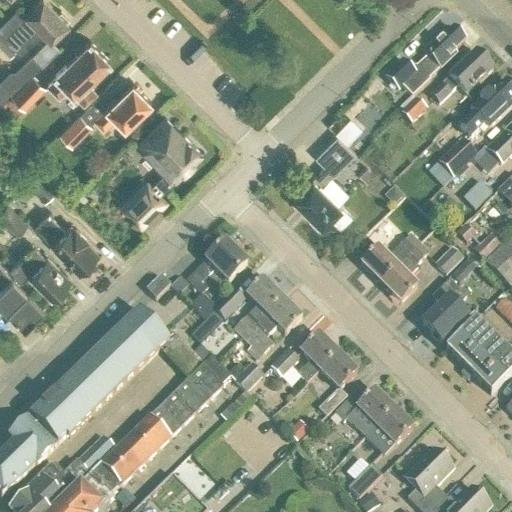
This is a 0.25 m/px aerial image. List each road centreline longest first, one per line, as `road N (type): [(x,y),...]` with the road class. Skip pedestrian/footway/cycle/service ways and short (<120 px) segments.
road 1 (residential): [(511,474),(226,189)]
road 2 (unclassified): [(0,411),(226,189)]
road 3 (unclassified): [(260,156),(417,0)]
road 4 (residential): [(260,156),(107,0)]
